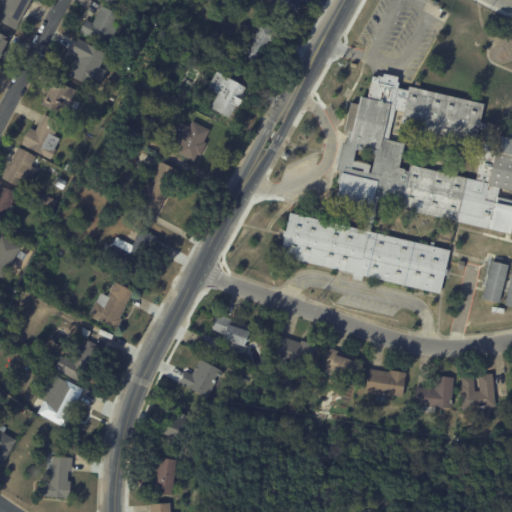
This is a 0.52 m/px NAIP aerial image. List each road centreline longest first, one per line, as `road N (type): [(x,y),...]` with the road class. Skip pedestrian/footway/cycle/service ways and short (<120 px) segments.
road 1 (tertiary): [(348,0),(139,383),(115,465),(111,511)]
road 2 (residential): [(197,271),(428,349),(511,341)]
road 3 (residential): [(0,120),(63,0)]
